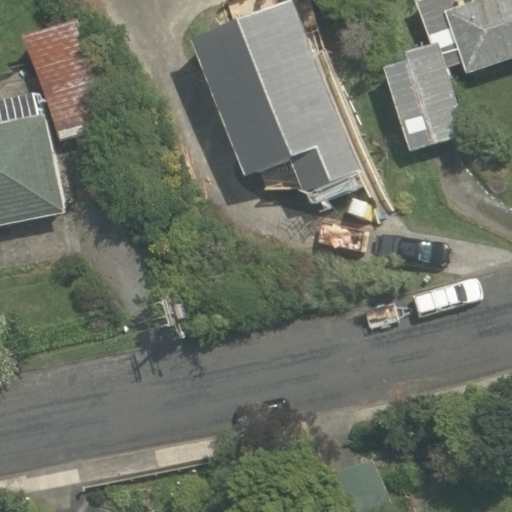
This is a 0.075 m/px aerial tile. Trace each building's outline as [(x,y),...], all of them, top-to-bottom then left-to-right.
[(307,0),(205,37),(262,188),(313,190),(367,173),(322,49),(325,47),(308,0),(307,0)] [(392,75),(420,158),(477,138),(455,73),(473,67),(477,79),(511,67),(511,0),(506,0),(470,12),(465,0),(446,0),(424,8),(439,51),(418,58),(420,65),(392,75)] [(65,141),(122,126),(94,21),(37,36),(65,141)] [(0,225),(74,211),(54,115),(46,117),(41,89),(0,97),(0,225)] [(317,480),(327,511),(391,511),(376,462),(317,480)]
